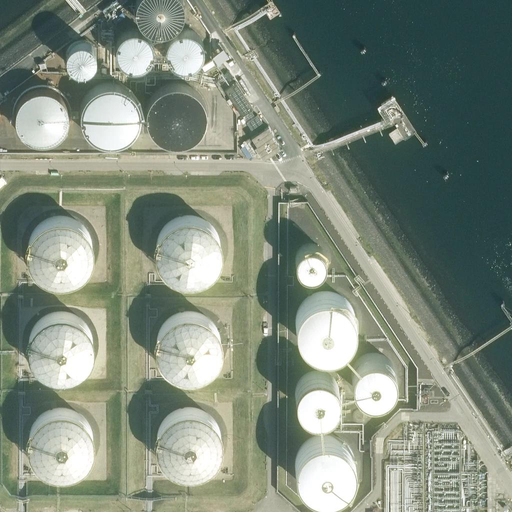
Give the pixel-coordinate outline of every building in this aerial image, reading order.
[(185,5),(185,4),(185,0),(184,0),(142,0),(142,1),(142,5),(143,9),(144,13),(146,17),(149,20),(152,23),(155,24),(159,25),(164,26),(168,25),(172,24),(175,23),(178,20),(181,16),(183,13),(184,9),(185,5)] [(152,44),(151,44),(151,40),(150,36),(148,32),(145,30),(143,28),(140,26),(136,25),(132,24),(129,25),(125,26),(122,27),(119,30),(116,32),(114,36),(113,40),(112,44),(113,48),(114,52),(116,55),(118,58),(121,60),(124,62),(127,63),(131,63),(134,63),(139,62),(143,60),(146,58),(148,55),(150,51),(151,48),(152,44)] [(201,46),(200,42),(199,38),(197,35),(195,32),(192,30),(189,28),(185,27),(181,27),(177,27),(174,29),(172,30),(169,33),(167,35),(165,38),(164,42),(163,46),(164,49),(165,53),(166,56),(169,59),(170,60),(174,63),(177,64),(181,64),(184,64),(188,64),(191,62),(195,59),(197,57),(199,53),(200,50),(201,46)] [(74,110),(74,106),(73,103),(71,97),(68,92),(64,87),(59,83),(53,81),(47,79),(42,79),(35,80),(30,82),(25,85),(21,89),(18,93),(15,98),(13,104),(13,110),(13,116),(16,123),(18,128),(23,132),(28,136),(33,139),(39,140),(44,140),(50,140),(56,137),(61,135),(65,131),(69,127),(71,122),(73,116),(74,110)] [(138,110),(138,109),(137,103),(136,98),(133,93),(129,88),(125,84),(120,82),(115,80),(109,79),(105,80),(98,81),(92,84),(88,87),(84,92),(81,97),(80,102),(79,109),(79,115),(81,121),(84,126),(87,130),(92,134),(96,136),(102,138),(108,139),(114,138),(120,137),(124,134),(129,130),(133,126),(135,121),(137,116),(138,110)] [(205,111),(205,110),(205,104),(203,99),(201,94),(197,89),(193,86),(187,82),(183,80),(180,80),(176,79),(173,79),(169,80),(163,81),(157,84),(153,87),(149,92),(146,98),(144,104),(143,110),(143,116),(145,121),(148,127),(152,132),(156,136),(161,139),(165,140),(168,141),(173,141),(180,141),(186,139),(191,136),(196,133),(200,128),(203,122),(205,117),(205,111)] [(225,89),(252,130),(263,123),(257,114),(254,116),(251,110),(253,108),(236,82),(225,89)] [(275,134),(269,125),(243,143),(252,156),(258,152),(264,160),(281,148),(273,135),(275,134)] [(152,250),(156,261),(162,269),(173,277),(188,280),(199,278),(210,272),(218,264),(223,252),(223,238),(220,227),(214,219),(201,210),(191,208),(177,209),(166,215),(158,224),(152,236),(152,250)] [(23,250),(27,261),(33,270),(45,278),(59,281),(70,279),(81,273),(89,264),(94,253),(95,238),(91,228),(85,220),(73,211),(62,209),(48,210),(38,215),(29,225),(24,237),(23,250)] [(324,255),(324,253),(323,250),(322,248),(320,245),(318,243),(315,242),(313,241),(309,240),(306,240),(304,241),(301,242),(299,244),(297,246),(295,248),(294,251),(293,255),(294,258),(294,260),(295,263),(298,265),(300,267),(303,269),(305,270),(308,270),(311,270),(314,269),(317,268),(319,266),(321,264),(322,262),(323,258),(324,255)] [(354,319),(353,312),(351,307),(350,304),(348,301),(344,297),(340,294),(334,291),(329,289),(323,289),(317,289),(312,291),(307,294),(304,296),(302,298),(299,302),(296,307),(294,312),(294,319),(294,325),(296,330),(298,335),(302,339),(306,343),(311,346),(315,348),(322,349),(328,348),(334,347),(337,346),(340,344),(345,340),(349,336),(351,330),(353,324),(354,319)] [(24,346),(27,357),(33,365),(45,373),(59,376),(70,374),(81,368),(89,360),(94,348),(95,334),(91,323),(86,315),(73,306),(62,304),(48,306),(38,311),(29,320),(24,332),(24,346)] [(150,347),(154,358),(160,366),(172,374),(186,377),(197,375),(208,370),(216,361),(221,349),(221,335),(218,324),(212,316),(199,308),(189,305),(175,307),(164,312),(156,321),(151,333),(150,347)] [(393,373),(393,372),(393,367),(391,363),(389,360),(386,356),(383,354),(379,352),(374,350),(370,350),(366,351),(362,352),(358,355),(355,357),(352,361),(350,365),(349,369),(349,373),(349,377),(351,381),(353,385),(356,389),(359,391),(364,393),(369,394),(372,395),(376,394),(380,392),(384,391),(387,388),(389,385),(391,381),(393,377),(393,373)] [(338,390),(337,386),(336,382),(334,378),(331,374),(327,371),(324,369),(319,368),(314,368),(310,369),(307,370),(303,372),(299,375),(297,378),(295,382),(294,386),(293,390),(294,395),(295,399),(297,402),(300,405),(304,409),(307,410),(311,412),(316,412),(321,412),(324,410),(328,408),(332,405),(334,402),(336,399),(337,395),(338,390)] [(23,443),(27,454),(33,462),(45,470),(59,473),(70,471),(81,466),(89,457),(94,445),(95,431),(91,420),(85,412),(73,404),(62,401),(48,403),(38,408),(29,417),(24,429),(23,443)] [(151,443),(155,454),(161,463),(173,471),(187,474),(198,472),(209,466),(217,457),(222,446),(223,431),(219,421),(213,413),(201,404),(190,402),(176,403),(166,408),(157,418),(152,430),(151,443)] [(289,468),(293,479),(299,488),(310,496),(325,498),(336,497),(347,491),(355,482),(360,470),(360,456),(357,446),(351,438),(338,429),(328,426),(314,428),(303,433),(295,442),(289,455),(289,468)]
